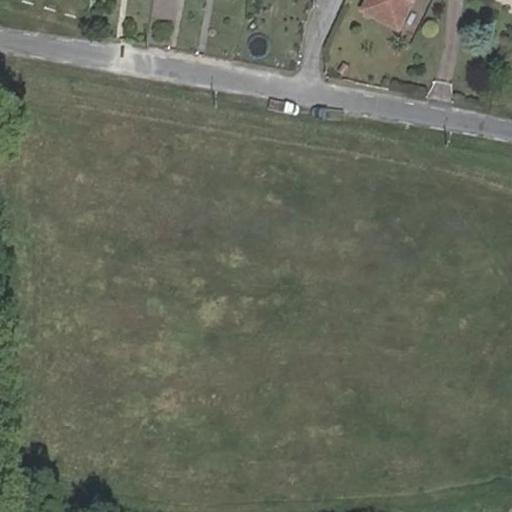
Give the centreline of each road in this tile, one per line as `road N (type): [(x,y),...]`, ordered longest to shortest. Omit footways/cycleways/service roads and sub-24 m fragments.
road 1 (residential): [(305,92),(0,46)]
road 2 (residential): [(511,130),(305,92)]
